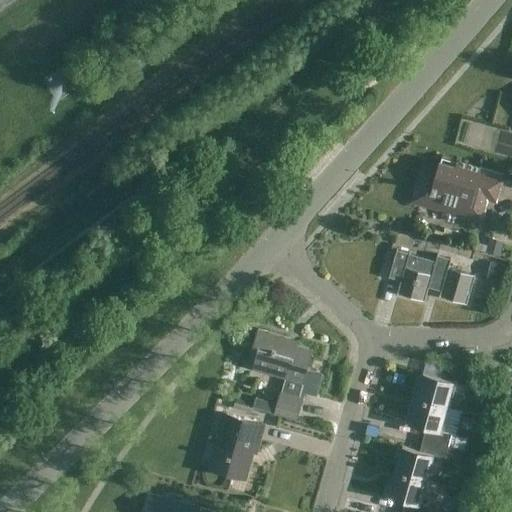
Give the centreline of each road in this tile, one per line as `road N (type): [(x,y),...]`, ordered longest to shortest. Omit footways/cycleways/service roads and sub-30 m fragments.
road 1 (unclassified): [(5,511),(224,302),(274,243)]
road 2 (unclassified): [(274,243),(486,0)]
road 3 (residential): [(323,511),(376,333)]
road 4 (residential): [(511,318),(483,337),(376,333)]
road 5 (residential): [(376,333),(274,243)]
